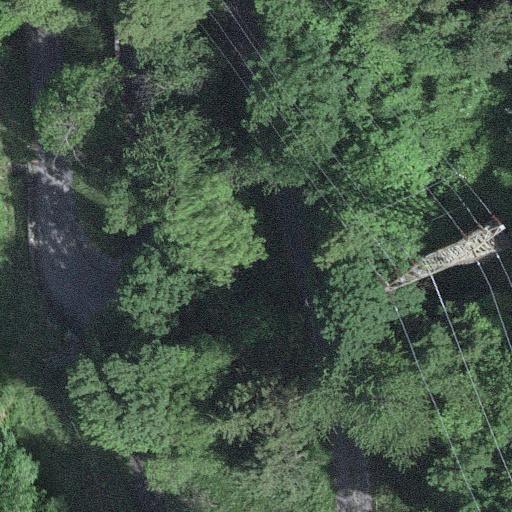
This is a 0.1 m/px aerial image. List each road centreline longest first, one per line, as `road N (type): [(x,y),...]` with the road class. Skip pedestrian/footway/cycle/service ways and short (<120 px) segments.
road 1 (tertiary): [(352,511),(331,362),(239,0)]
road 2 (tertiary): [(137,0),(141,91),(164,239),(153,289),(140,303),(112,310)]
road 3 (tertiary): [(112,310),(86,301),(71,280),(56,230),(32,0)]
road 4 (unclassified): [(112,310),(152,511)]
